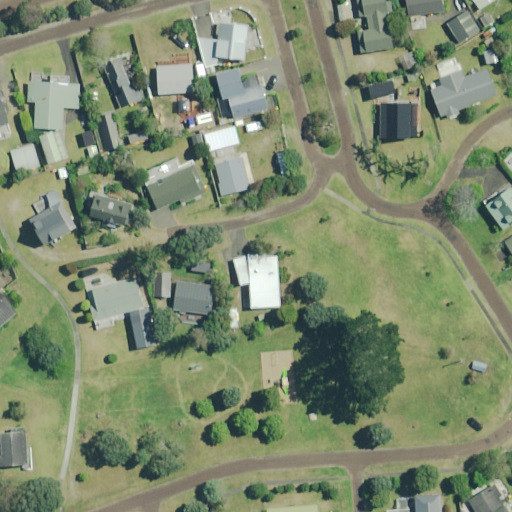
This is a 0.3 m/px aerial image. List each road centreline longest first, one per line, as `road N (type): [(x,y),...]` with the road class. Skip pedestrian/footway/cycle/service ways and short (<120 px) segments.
road 1 (residential): [(111,511),(225,470),(457,452),(511,429)]
road 2 (residential): [(341,168),(317,158),(306,141),(269,0)]
road 3 (tertiary): [(175,0),(0,47)]
road 4 (residential): [(314,0),(346,123),(349,154),(341,168)]
road 5 (residential): [(511,334),(448,229),(426,215)]
road 6 (residential): [(511,110),(474,136),(426,215)]
